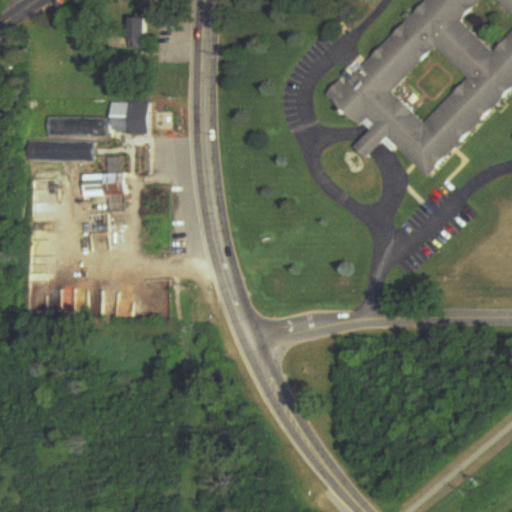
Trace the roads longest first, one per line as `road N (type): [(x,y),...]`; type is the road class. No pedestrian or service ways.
road 1 (secondary): [(251,342),(224,271),(205,171),(208,0)]
road 2 (residential): [(386,240),(377,214),(334,189),(314,166),(307,141),(308,85),(355,29)]
road 3 (residential): [(511,321),(351,325),(251,342)]
road 4 (secondary): [(251,342),(310,445),(364,511)]
road 5 (residential): [(386,240),(405,240),(483,172),(511,159)]
road 6 (residential): [(377,214),(392,182),(381,147),(347,128),(308,135)]
